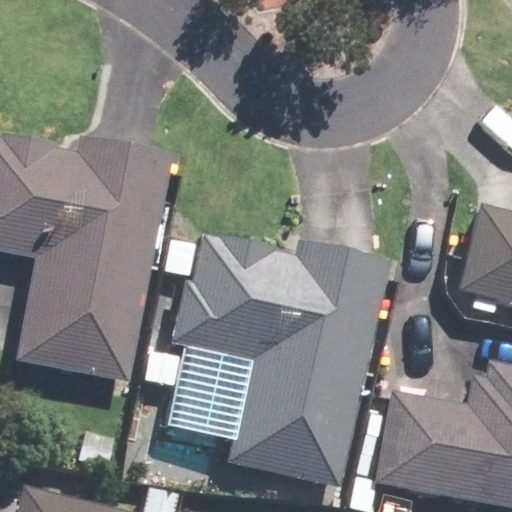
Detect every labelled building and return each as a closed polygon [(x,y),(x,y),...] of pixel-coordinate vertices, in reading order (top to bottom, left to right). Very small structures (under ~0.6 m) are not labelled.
[(118,387),(161,156),(66,138),(63,155),(0,143),(0,256),(28,262),(8,367),(118,387)] [(511,218),(468,208),(447,292),(511,307),(511,218)] [(330,490),(379,263),(291,244),(287,261),(192,240),(168,348),(241,364),(219,466),(330,490)] [(384,395),(367,487),(506,511),(511,511),(511,371),(478,365),(474,382),(456,379),(451,407),(384,395)] [(102,511),(13,490),(7,511),(102,511)]
